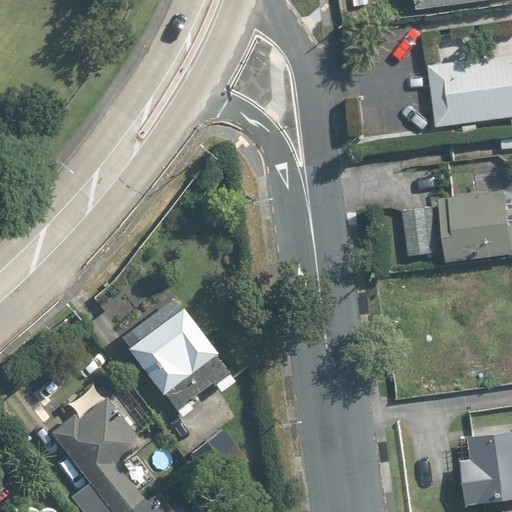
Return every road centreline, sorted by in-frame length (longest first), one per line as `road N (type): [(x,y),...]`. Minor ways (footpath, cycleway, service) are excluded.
road 1 (residential): [(260,0),(294,36),(314,76),(331,164),(319,249)]
road 2 (primary): [(177,91),(92,198),(0,290)]
road 3 (residential): [(354,511),(319,249)]
road 4 (residential): [(319,249),(270,131),(244,111),(177,91)]
